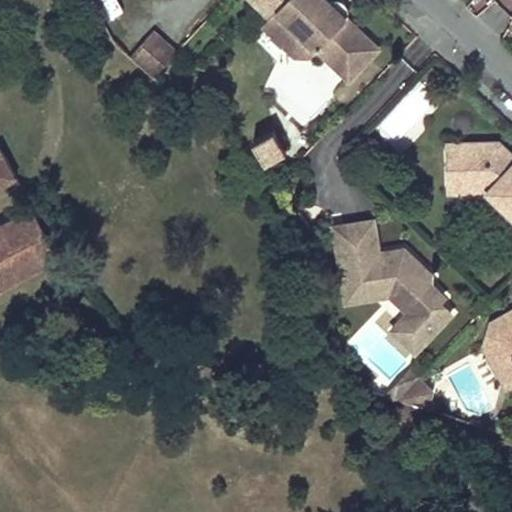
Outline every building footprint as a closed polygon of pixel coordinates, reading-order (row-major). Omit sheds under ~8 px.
[(291,58),(307,58),(313,51),(345,81),(374,50),(341,19),(338,23),(321,8),(325,4),(320,0),(245,0),(245,1),(265,20),(258,27),(291,58)] [(326,3),(325,4),(321,8),(338,23),(341,19),(342,18),(343,16),(343,13),(342,10),(341,7),(339,5),(337,3),(334,2),(332,2),(329,2),(326,3)] [(131,55),(154,76),(176,52),(153,30),(131,55)] [(291,153),(281,135),(264,144),(273,162),(291,153)] [(461,141),(463,190),(488,189),(511,211),(511,151),(499,140),(461,141)] [(461,141),(448,142),(450,190),(463,190),(461,141)] [(0,182),(13,176),(0,148),(0,182)] [(0,282),(56,253),(32,208),(0,225),(0,282)] [(335,227),(347,295),(393,287),(419,311),(398,333),(417,350),(452,312),(440,300),(445,295),(427,278),(415,267),(416,259),(405,249),(379,253),(373,220),(335,227)] [(431,273),(416,259),(415,267),(427,278),(431,273)] [(393,287),(347,295),(349,303),(391,295),(408,311),(393,327),(398,333),(419,311),(393,287)] [(511,314),(489,327),(482,351),(506,392),(510,389),(511,388),(511,314)] [(400,397),(429,406),(435,387),(421,374),(400,397)]
